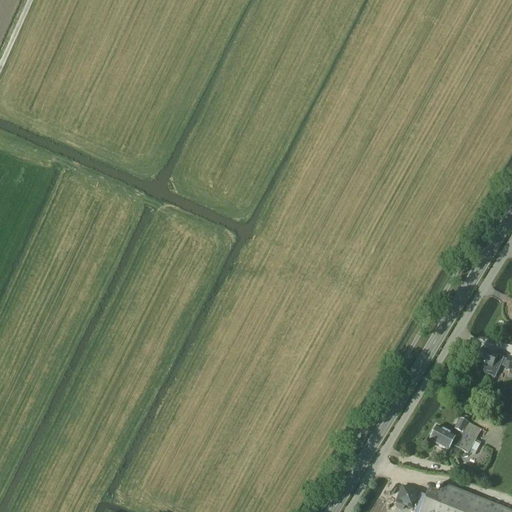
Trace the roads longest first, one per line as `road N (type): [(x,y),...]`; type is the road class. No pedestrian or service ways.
road 1 (primary): [(332,511),(511,212)]
road 2 (unclassified): [(347,511),(511,243)]
road 3 (track): [(511,507),(374,465)]
